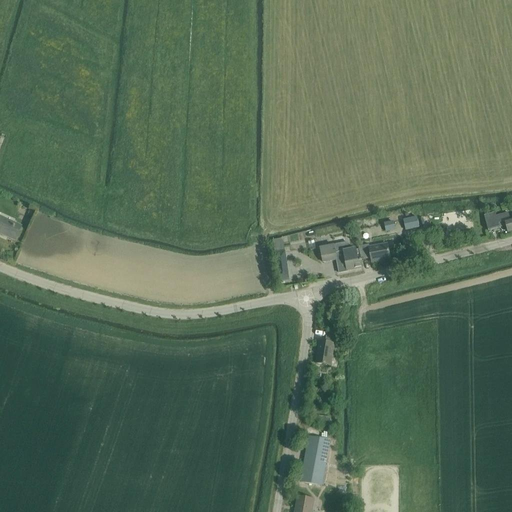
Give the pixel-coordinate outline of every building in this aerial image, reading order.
[(453,225),(461,226),(462,220),(459,220),(460,215),(447,213),(447,219),(453,220),(453,225)] [(506,226),(508,233),(511,232),(511,220),(510,221),(508,215),(496,218),(495,214),(484,217),(489,232),(499,229),(499,228),(506,226)] [(0,217),(0,234),(14,241),(21,227),(0,217)] [(419,228),(417,218),(403,221),(406,231),(419,228)] [(386,234),(395,232),(393,223),(384,225),(386,234)] [(285,239),(275,240),(276,250),(286,249),(285,239)] [(320,249),(323,264),(336,261),(339,274),(347,272),(347,271),(354,270),(356,271),(359,270),(360,269),(362,268),(361,261),(360,261),(359,257),(358,257),(356,251),(349,252),(348,244),(320,249)] [(360,261),(361,261),(371,259),(372,264),(390,260),(387,246),(369,249),(369,246),(358,248),(360,257),(359,257),(360,261)] [(275,254),(277,266),(278,278),(289,277),(286,252),(275,254)] [(320,343),(316,365),(330,367),(333,345),(338,346),(339,340),(326,338),(325,344),(320,343)] [(310,398),(310,407),(327,407),(327,398),(310,398)] [(319,417),(317,424),(330,426),(331,419),(319,417)] [(331,441),(309,437),(301,483),(322,486),(331,441)] [(311,511),(314,501),(298,498),(295,511),(311,511)]
